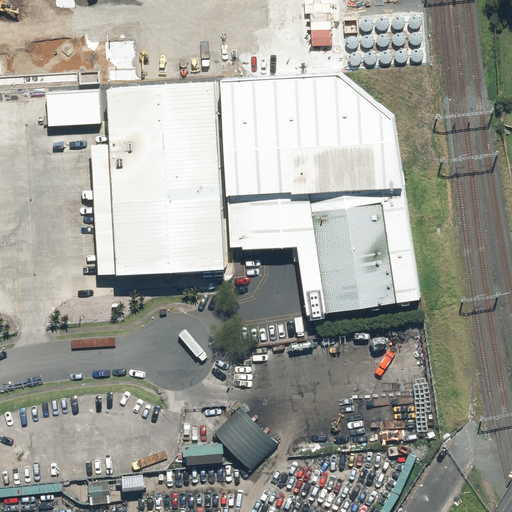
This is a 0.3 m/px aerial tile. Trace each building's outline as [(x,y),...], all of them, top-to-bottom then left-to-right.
[(393,26),(394,28),(396,29),(398,29),(401,29),(402,28),(404,27),(405,25),(405,23),(405,20),(404,19),(402,17),(400,16),(398,16),(396,17),(394,18),(393,20),(392,22),(392,24),(393,26)] [(409,26),(411,27),(412,29),(415,29),(417,29),(419,28),(420,26),(421,24),(422,22),(421,20),(420,18),(418,17),(416,16),(414,16),(412,16),(410,18),(409,19),(408,22),(408,24),(409,26)] [(376,27),(378,29),(380,30),(382,30),(384,30),(386,29),(387,28),(388,26),(389,23),(388,21),(387,19),(385,18),(383,17),(381,17),(379,18),(377,19),(376,21),(375,23),(376,25),(376,27)] [(361,28),(362,30),(364,31),(366,31),(369,31),(371,30),(372,29),(373,27),(373,25),(373,22),(372,21),(370,19),(368,18),(366,18),(364,19),(362,20),(361,22),(360,24),(360,26),(361,28)] [(394,42),(395,44),(397,45),(399,46),(401,45),(403,44),(405,43),(406,41),(406,39),(406,37),(405,35),(403,33),(401,33),(399,32),(397,33),(395,34),(394,36),(393,38),(393,40),(394,42)] [(410,42),(412,44),(413,45),(416,45),(418,45),(420,44),(421,42),(422,40),(423,38),(422,36),(421,34),(419,33),(417,32),(415,32),(413,33),(411,34),(410,36),(409,38),(409,40),(410,42)] [(377,43),(379,45),(381,46),(383,46),(385,46),(387,45),(388,44),(389,42),(390,40),(389,37),(388,36),(386,34),(384,33),(382,33),(380,34),(378,35),(377,37),(376,39),(376,41),(377,43)] [(362,44),(363,46),(365,47),(367,48),(370,47),(372,46),(373,45),(374,43),(374,41),(374,39),(373,37),(371,35),(369,35),(367,34),(365,35),(363,36),(362,38),(361,40),(361,42),(362,44)] [(347,46),(348,47),(350,48),(352,49),(354,49),(356,48),(358,46),(359,44),(359,42),(359,40),(357,38),(356,37),(354,36),(352,36),(349,36),(348,38),(346,39),(346,41),(346,44),(347,46)] [(397,59),(398,61),(400,62),(402,63),(404,62),(406,61),(408,60),(409,58),(409,56),(408,54),(407,52),(406,50),(404,49),(402,49),(399,50),(398,51),(396,53),(396,55),(396,57),(397,59)] [(413,59),(414,60),(416,62),(418,62),(420,62),(422,61),(424,59),(425,57),(425,55),(425,53),(424,51),(422,50),(420,49),(418,49),(416,50),(414,51),(413,53),(412,55),(412,57),(413,59)] [(380,60),(381,62),(383,63),(385,63),(388,63),(390,62),(391,61),(392,59),(392,57),(392,54),(391,53),(389,51),(387,50),(385,50),(383,51),(381,52),(380,54),(379,56),(379,58),(380,60)] [(365,61),(366,63),(368,64),(370,64),(372,64),(374,63),(376,62),(377,60),(377,58),(377,56),(376,54),(374,52),(372,51),(370,51),(368,52),(366,53),(365,55),(364,57),(364,59),(365,61)] [(349,62),(351,64),(353,65),(355,65),(357,65),(359,64),(360,63),(361,61),(362,58),(361,56),(360,54),(358,53),(356,52),(354,52),(352,53),(350,54),(349,56),(348,58),(349,60),(349,62)] [(309,309),(417,293),(391,117),(338,74),(225,77),(231,244),(299,242),(309,309)] [(208,84),(45,93),(47,127),(99,124),(107,277),(218,271),(208,84)] [(243,402),(216,430),(256,468),(283,441),(243,402)] [(146,487),(145,471),(125,472),(126,488),(146,487)] [(126,488),(125,472),(90,474),(92,502),(126,500),(126,488)]
